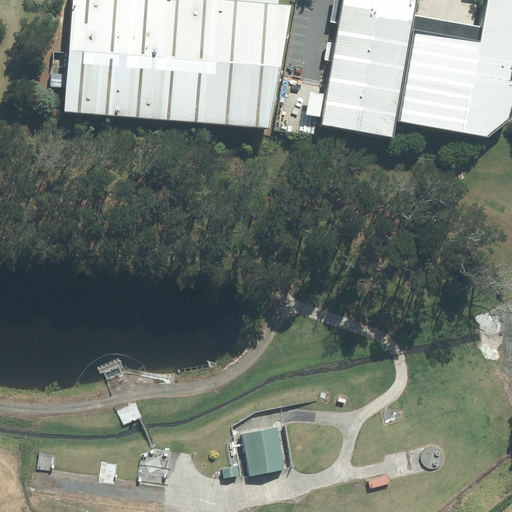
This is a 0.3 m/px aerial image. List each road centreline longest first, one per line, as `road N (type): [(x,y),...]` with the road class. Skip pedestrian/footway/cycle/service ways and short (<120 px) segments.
road 1 (track): [(0,404),(85,405),(205,384),(240,367),(275,316),(293,306),(388,342),(401,369),(396,389),(363,414),(294,415)]
road 2 (track): [(351,418),(348,448),(323,478),(200,501),(199,511)]
